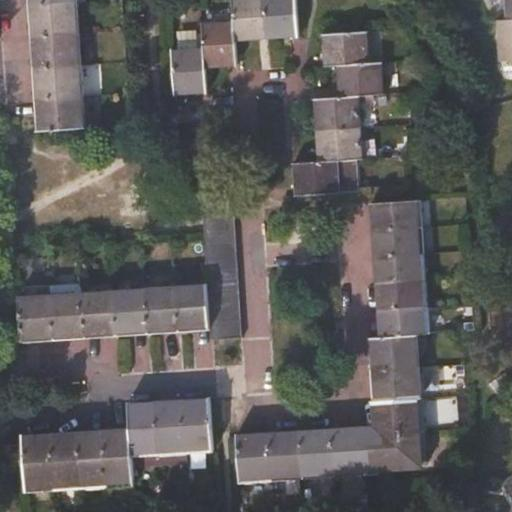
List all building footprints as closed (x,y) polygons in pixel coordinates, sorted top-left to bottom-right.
[(236,41),(267,38),(264,0),(232,0),(234,22),(236,41)] [(295,0),(264,0),(267,38),(298,36),(295,0)] [(511,0),(502,0),(504,20),(511,19),(511,0)] [(73,2),(33,4),(35,35),(75,33),(73,2)] [(511,19),(504,20),(496,20),(499,61),(511,60),(511,19)] [(204,49),(205,67),(237,65),(236,41),(234,22),(203,24),(204,49)] [(337,66),(369,64),(366,32),(322,35),(325,67),(337,66)] [(77,64),(75,33),(35,35),(37,67),(77,64)] [(205,67),(204,49),(173,51),(175,94),(207,92),(205,67)] [(339,98),(358,97),(383,95),(381,63),(369,64),(337,66),(339,98)] [(77,64),(37,67),(39,99),(80,97),(77,64)] [(80,97),(39,99),(40,108),(41,130),(82,127),(80,97)] [(358,97),(339,98),(314,100),(316,132),(361,128),(358,97)] [(316,132),(318,163),(338,162),(363,160),(361,128),(316,132)] [(340,193),(338,162),(318,163),(293,165),(295,196),(340,193)] [(202,202),(203,216),(233,215),(232,200),(202,202)] [(374,204),(375,230),(418,227),(416,201),(374,204)] [(233,215),(203,216),(204,231),(234,229),(233,215)] [(375,230),(377,257),(419,254),(418,227),(375,230)] [(234,229),(204,231),(205,239),(205,244),(235,242),(234,229)] [(235,242),(205,244),(206,259),(236,257),(235,242)] [(379,284),(421,281),(419,254),(377,257),(379,284)] [(236,270),(236,257),(206,259),(207,271),(236,270)] [(236,270),(207,271),(207,285),(237,283),(236,270)] [(423,309),(421,281),(379,284),(381,312),(423,309)] [(237,283),(207,285),(207,287),(208,298),(238,296),(237,283)] [(210,325),(209,310),(208,298),(207,287),(177,288),(179,327),(210,325)] [(145,290),(147,329),(179,327),(177,288),(145,290)] [(147,329),(145,290),(112,292),(114,331),(147,329)] [(82,294),(83,333),(114,331),(112,292),(82,294)] [(83,333),(82,294),(50,296),(52,335),(83,333)] [(52,335),(50,296),(19,298),(22,337),(35,336),(52,335)] [(239,309),(238,296),(208,298),(209,310),(239,309)] [(210,325),(240,323),(239,309),(209,310),(210,325)] [(382,338),(416,335),(425,335),(423,309),(381,312),(382,338)] [(240,323),(210,325),(211,339),(241,337),(240,323)] [(375,370),(417,367),(416,335),(382,338),(373,338),(375,370)] [(375,370),(377,401),(417,398),(419,398),(417,367),(375,370)] [(373,401),(375,427),(375,437),(419,434),(417,398),(377,401),(373,401)] [(209,400),(182,402),(185,449),(212,448),(209,400)] [(156,404),(158,451),(185,449),(182,402),(156,404)] [(158,451),(156,404),(130,405),(131,431),(132,452),(158,451)] [(362,428),(365,470),(377,469),(386,469),(421,467),(419,434),(375,437),(375,427),(362,428)] [(331,430),(333,472),(365,470),(362,428),(331,430)] [(299,432),(302,474),(333,472),(331,430),(299,432)] [(104,433),(107,482),(133,481),(132,452),(131,431),(104,433)] [(299,432),(269,434),(272,476),(302,474),(299,432)] [(104,433),(76,434),(79,484),(107,482),(104,433)] [(76,434),(50,436),(52,485),(79,484),(76,434)] [(272,476),(269,434),(239,436),(241,478),(272,476)] [(27,487),(52,485),(50,436),(24,437),(24,444),(26,468),(27,487)] [(5,469),(26,468),(24,444),(4,446),(5,469)]
